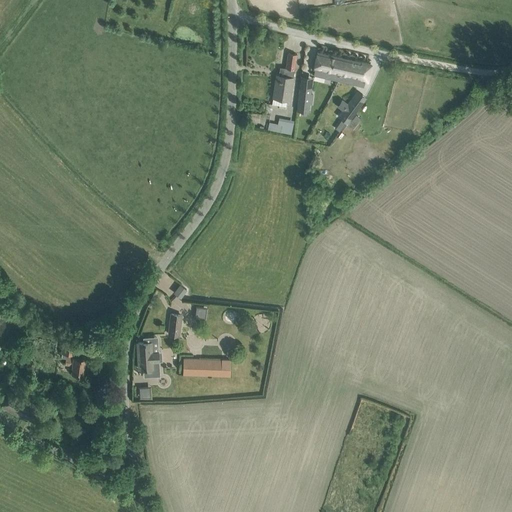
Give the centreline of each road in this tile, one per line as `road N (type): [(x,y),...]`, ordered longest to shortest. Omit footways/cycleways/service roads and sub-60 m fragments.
road 1 (unclassified): [(134,472),(126,327),(225,169),(232,0)]
road 2 (track): [(511,71),(444,64),(233,14)]
road 3 (unclassified): [(0,411),(30,433),(134,472)]
